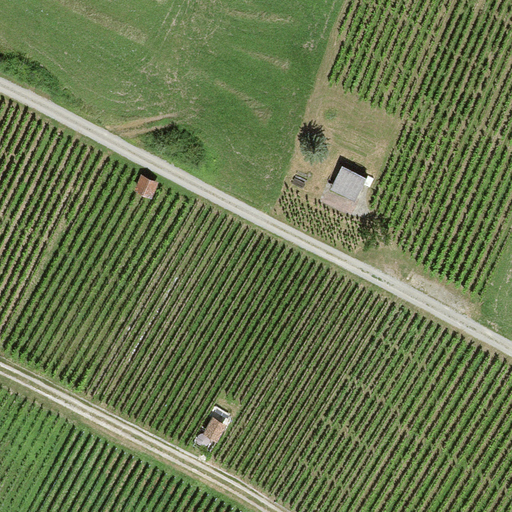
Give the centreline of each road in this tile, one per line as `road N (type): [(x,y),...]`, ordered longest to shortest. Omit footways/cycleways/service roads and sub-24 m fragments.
road 1 (track): [(511,353),(0,87)]
road 2 (track): [(0,373),(274,511)]
